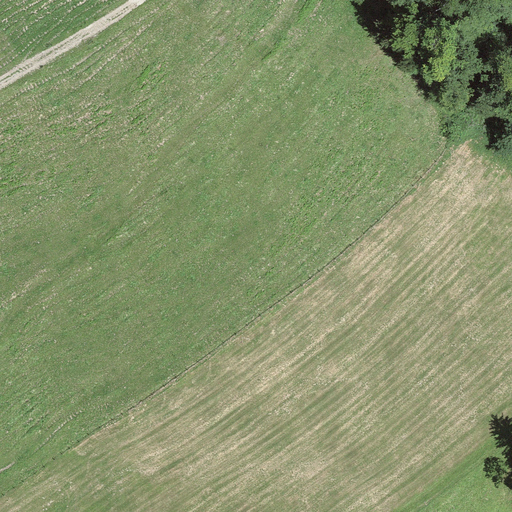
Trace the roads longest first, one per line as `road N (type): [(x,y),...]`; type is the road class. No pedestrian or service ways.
road 1 (track): [(0,85),(134,0)]
road 2 (track): [(406,511),(511,431)]
